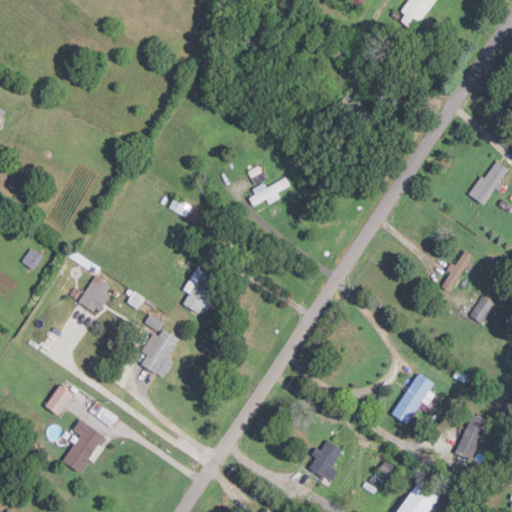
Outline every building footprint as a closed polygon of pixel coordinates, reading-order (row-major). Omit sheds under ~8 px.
[(419,24),(413,20),(407,28),(401,23),(405,18),(401,14),(411,0),(435,0),(437,1),(419,24)] [(0,125),(8,112),(0,107),(0,125)] [(481,175),(485,177),(497,160),(509,168),(500,181),(508,187),(504,193),(495,187),(483,204),(469,193),(481,175)] [(266,188),(284,177),(289,185),(277,192),(280,198),(270,204),(266,198),(253,206),(248,198),(255,194),(252,189),(263,182),(266,188)] [(22,262),(36,269),(43,255),(29,248),(22,262)] [(450,291),(442,286),(450,273),(447,270),(451,263),(455,265),(465,251),(473,256),(469,262),(473,265),(469,270),(465,267),(450,291)] [(183,292),(196,268),(218,280),(209,297),(214,300),(208,310),(202,307),(199,313),(183,304),(188,295),(183,292)] [(79,302),(93,311),(95,308),(100,311),(110,295),(106,293),(111,285),(96,275),(79,302)] [(483,296),(499,307),(494,313),(491,311),(482,324),(470,316),(483,296)] [(153,333),(142,351),(147,354),(141,364),(165,378),(174,361),(168,358),(179,338),(163,329),(159,336),(153,333)] [(407,425),(391,415),(406,393),(404,392),(406,388),(409,389),(419,374),(434,384),(428,393),(433,396),(428,404),(423,401),(407,425)] [(59,415),(74,394),(60,385),(45,406),(59,415)] [(457,453),(473,459),(487,420),(471,414),(457,453)] [(80,472),(105,435),(80,418),(72,429),(80,435),(63,460),(80,472)] [(328,441),(343,451),(339,456),(344,459),(342,462),(339,459),(331,470),(335,472),(337,468),(339,470),(338,472),(341,474),(336,482),(332,479),(331,480),(329,479),(328,480),(326,479),(325,480),(315,473),(311,479),(308,477),(312,472),(309,470),(317,457),(316,456),(317,455),(314,454),(316,452),(318,453),(318,452),(320,453),(328,441)]
